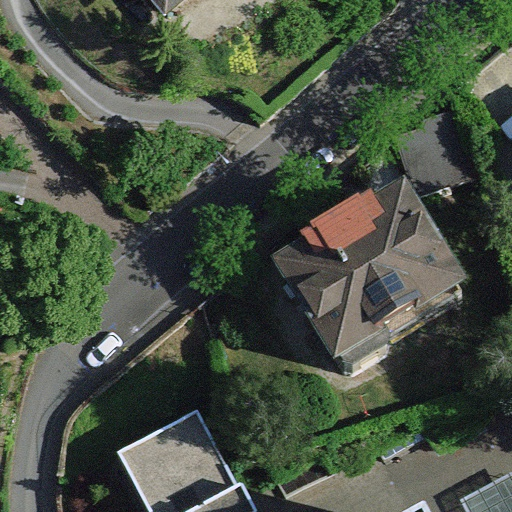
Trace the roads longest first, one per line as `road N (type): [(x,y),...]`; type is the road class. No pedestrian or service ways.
road 1 (residential): [(502,0),(167,289)]
road 2 (residential): [(27,511),(55,392),(116,319),(167,289)]
